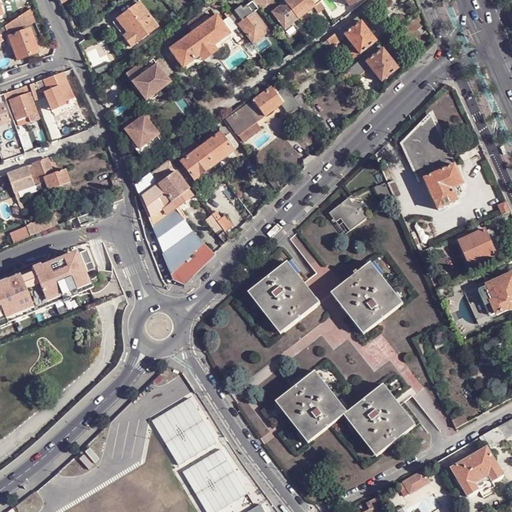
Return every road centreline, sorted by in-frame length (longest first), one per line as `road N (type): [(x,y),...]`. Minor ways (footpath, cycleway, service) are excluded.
road 1 (tertiary): [(179,315),(449,56)]
road 2 (unknown): [(104,229),(97,249),(106,344),(91,373),(0,443)]
road 3 (residential): [(300,511),(242,439),(181,331)]
road 4 (tertiary): [(150,347),(102,404),(0,490)]
